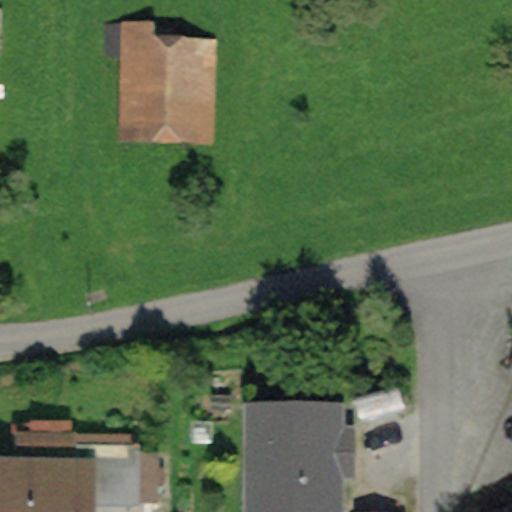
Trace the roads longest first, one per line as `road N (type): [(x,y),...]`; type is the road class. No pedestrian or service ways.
road 1 (residential): [(0,347),(448,260)]
road 2 (residential): [(448,260),(441,511)]
